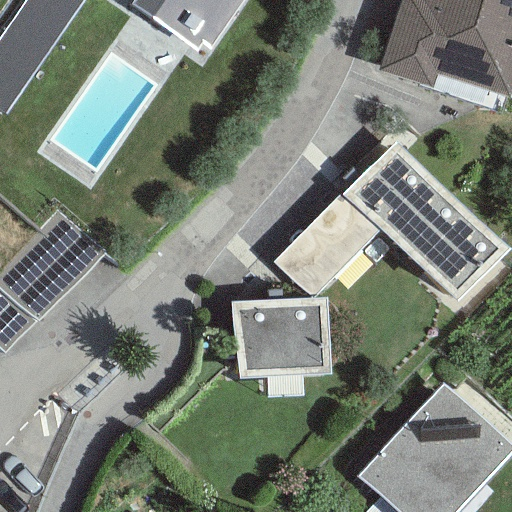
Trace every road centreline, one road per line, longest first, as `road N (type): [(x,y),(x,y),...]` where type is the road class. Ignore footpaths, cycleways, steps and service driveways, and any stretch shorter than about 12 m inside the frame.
road 1 (residential): [(150,281),(282,136),(349,0)]
road 2 (residential): [(150,281),(158,354),(88,439),(53,511)]
road 3 (residential): [(0,398),(150,281)]
